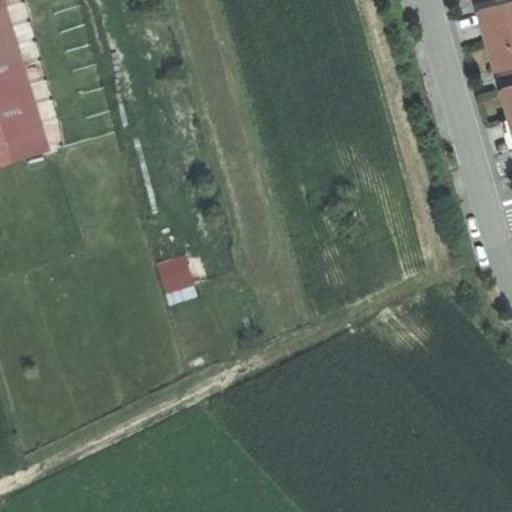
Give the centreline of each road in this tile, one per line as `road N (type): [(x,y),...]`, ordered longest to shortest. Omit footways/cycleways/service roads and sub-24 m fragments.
road 1 (track): [(499,250),(0,495)]
road 2 (residential): [(425,0),(492,228)]
